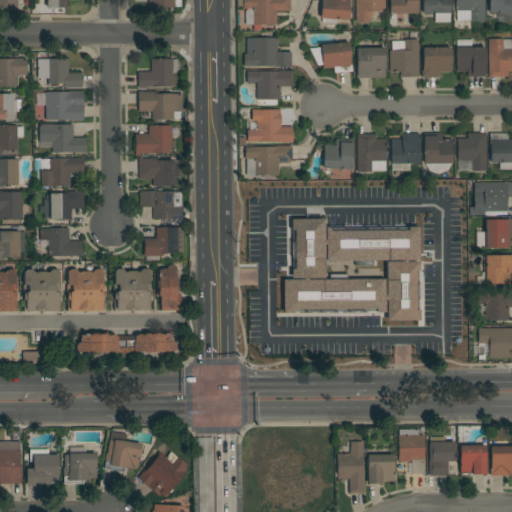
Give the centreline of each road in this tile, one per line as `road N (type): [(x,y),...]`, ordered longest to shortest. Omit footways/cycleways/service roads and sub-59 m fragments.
road 1 (residential): [(107,0),(112,229)]
road 2 (secondary): [(215,408),(441,406)]
road 3 (residential): [(0,35),(212,35)]
road 4 (residential): [(321,107),(511,105)]
road 5 (residential): [(184,322),(0,323)]
road 6 (secondary): [(214,382),(36,385)]
road 7 (tertiary): [(212,105),(213,278)]
road 8 (secondary): [(365,380),(214,382)]
road 9 (secondary): [(511,378),(365,380)]
road 10 (secondary): [(94,409),(215,408)]
